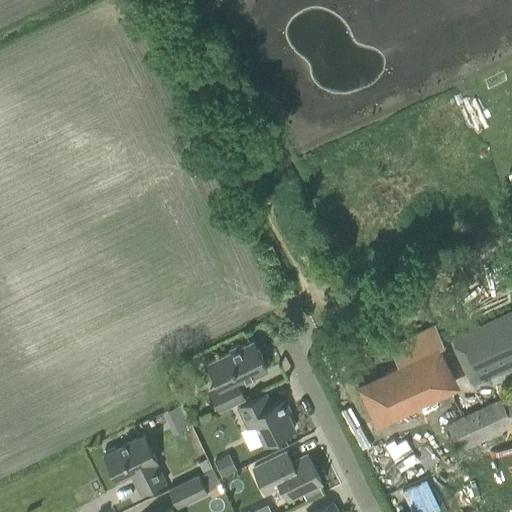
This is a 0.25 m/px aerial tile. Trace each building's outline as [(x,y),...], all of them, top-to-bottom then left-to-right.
[(511,392),(447,423),(460,452),(511,428),(511,311),(477,328),(466,333),(453,339),(473,382),(511,364),(511,392)] [(399,364),(358,382),(378,425),(459,387),(440,346),(443,344),(434,325),(390,345),(399,364)] [(210,390),(220,410),(244,398),(238,384),(267,370),(253,341),(240,347),(239,345),(230,349),(231,351),(207,363),(218,385),(210,390)] [(174,390),(180,403),(191,398),(192,390),(185,385),(174,390)] [(255,424),(264,443),(295,428),(287,411),(290,409),(285,398),(271,405),(266,393),(237,407),(248,428),(255,424)] [(180,403),(162,407),(167,429),(185,424),(180,403)] [(131,474),(140,494),(166,481),(156,461),(158,461),(145,434),(103,454),(116,481),(131,474)] [(287,451),(253,468),(265,491),(280,484),(287,499),(322,482),(308,454),(292,462),(287,451)] [(229,453),(213,461),(221,477),(237,469),(229,453)] [(206,458),(198,462),(203,471),(211,467),(206,458)] [(169,489),(177,506),(207,491),(220,484),(213,467),(169,489)] [(426,475),(402,487),(413,511),(424,511),(440,504),(426,475)] [(271,511),(267,503),(249,511),(271,511)] [(313,511),(337,511),(333,503),(313,511)]
